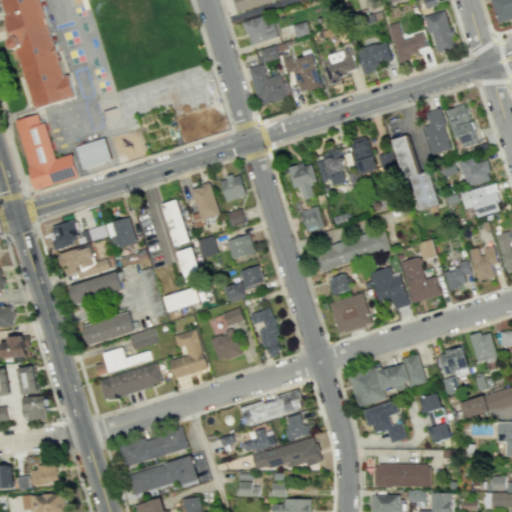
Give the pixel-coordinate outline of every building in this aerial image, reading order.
[(74,96),(68,73),(64,75),(54,43),(53,43),(39,0),(0,0),(5,14),(4,15),(9,32),(11,37),(9,38),(9,39),(10,47),(13,49),(16,48),(35,108),(74,96)] [(274,0),(231,0),(235,12),(274,0)] [(511,0),(489,0),(496,22),(511,17),(511,0)] [(435,52),(455,46),(445,9),(425,15),(435,52)] [(243,21),(249,45),(277,36),(270,13),(243,21)] [(426,48),(422,33),(402,38),(398,22),(388,24),(398,62),(411,58),(409,52),(426,48)] [(392,61),(388,41),(357,48),(362,74),(374,72),(372,65),(392,61)] [(356,69),(350,49),(320,58),(328,84),(341,80),(339,74),(356,69)] [(286,72),(293,70),(299,92),(321,87),(313,54),(292,59),(291,55),(283,58),(286,72)] [(248,68),(260,106),(286,98),(279,74),(266,78),(262,63),(248,68)] [(462,147),(478,143),(471,120),(470,120),(465,103),(445,109),(454,138),(459,137),(462,147)] [(425,111),(428,125),(424,125),(430,154),(449,150),(441,108),(425,111)] [(78,176),(71,153),(55,158),(44,122),(40,123),(37,114),(16,120),(15,120),(35,189),(78,176)] [(376,170),(367,135),(350,140),(360,175),(376,170)] [(430,170),(418,174),(407,135),(395,138),(416,211),(439,204),(430,170)] [(111,159),(104,137),(75,146),(82,168),(111,159)] [(322,181),(330,179),(332,186),(348,181),(338,148),(322,153),(324,159),(316,162),(322,181)] [(396,170),(392,151),(378,154),(382,173),(396,170)] [(475,162),(473,156),(460,159),(465,185),(491,180),(487,160),(475,162)] [(294,188),(300,186),(303,199),(314,196),(311,183),(317,181),(311,161),(288,168),(294,188)] [(245,196),(240,174),(220,178),(225,200),(245,196)] [(198,212),(191,214),(195,227),(204,224),(203,219),(220,214),(210,182),(191,188),(198,212)] [(460,192),(465,209),(473,206),(476,216),(499,210),(497,202),(500,201),(495,182),(460,192)] [(161,204),(175,246),(191,241),(176,199),(161,204)] [(323,227),(317,205),(300,210),(307,231),(323,227)] [(245,222),(240,208),(227,213),(232,226),(245,222)] [(114,249),(136,242),(129,216),(106,223),(114,249)] [(78,244),(73,220),(49,224),(54,249),(78,244)] [(390,250),(385,230),(313,249),(318,270),(390,250)] [(511,242),(509,230),(496,234),(506,272),(511,269),(511,242)] [(255,252),(249,234),(227,241),(233,258),(255,252)] [(197,240),(202,258),(218,253),(213,235),(197,240)] [(422,259),(435,255),(431,239),(417,243),(422,259)] [(58,254),(63,275),(76,272),(77,276),(98,270),(92,245),(58,254)] [(495,277),(492,264),(497,263),(494,245),(480,248),(480,247),(470,248),(476,280),(495,277)] [(187,283),(202,278),(192,246),(177,251),(187,283)] [(440,295),(435,276),(425,278),(419,256),(401,261),(411,302),(440,295)] [(467,283),(465,274),(471,272),(468,259),(458,261),(460,266),(443,270),(448,288),(467,283)] [(240,270),(242,281),(226,286),(229,301),(246,297),(243,287),(263,282),(259,265),(240,270)] [(164,313),(150,267),(139,270),(153,317),(164,313)] [(370,271),(377,302),(391,299),(393,308),(407,305),(401,273),(391,275),(389,267),(370,271)] [(122,291),(118,272),(69,283),(74,302),(122,291)] [(332,294),(350,289),(345,272),(327,278),(332,294)] [(164,296),(169,311),(206,300),(202,285),(164,296)] [(328,302),(337,333),(371,324),(362,292),(328,302)] [(0,306),(0,327),(14,326),(12,306),(0,306)] [(222,312),(226,325),(243,320),(240,307),(222,312)] [(250,313),(253,323),(262,320),(265,328),(257,330),(263,348),(266,347),(269,356),(281,353),(275,335),(279,334),(270,307),(250,313)] [(81,325),(86,344),(135,331),(129,312),(81,325)] [(133,349),(157,341),(153,327),(129,335),(133,349)] [(174,377),(208,368),(196,328),(174,334),(178,347),(184,346),(186,355),(169,360),(174,377)] [(210,337),(219,362),(241,353),(232,329),(210,337)] [(511,329),(500,331),(501,346),(511,345),(511,329)] [(476,361),(486,359),(486,362),(496,360),(490,330),(470,335),(476,361)] [(1,337),(2,357),(29,356),(29,336),(1,337)] [(438,353),(444,374),(469,367),(462,346),(438,353)] [(102,352),(104,362),(94,364),(96,373),(144,363),(141,353),(124,357),(122,347),(102,352)] [(357,406),(386,398),(383,388),(393,386),(394,390),(406,387),(426,381),(418,353),(401,358),(402,361),(349,376),(357,406)] [(98,379),(104,399),(161,384),(156,363),(98,379)] [(23,395),(39,391),(34,364),(17,368),(23,395)] [(0,396),(11,394),(6,367),(0,368),(0,396)] [(303,410),(298,389),(275,394),(276,398),(241,406),(245,423),(303,410)] [(511,389),(461,394),(462,413),(511,408),(511,389)] [(442,408),(437,392),(418,398),(422,413),(442,408)] [(21,419),(46,418),(45,396),(21,397),(21,419)] [(362,409),(367,426),(371,425),(373,433),(387,429),(390,442),(406,438),(402,422),(391,424),(389,415),(398,413),(395,401),(362,409)] [(283,417),(289,439),(311,434),(308,423),(303,424),(301,413),(283,417)] [(504,455),(511,455),(511,421),(496,421),(495,441),(504,441),(504,455)] [(431,442),(451,438),(447,423),(428,427),(431,442)] [(253,432),(255,438),(242,441),(244,451),(276,444),(272,427),(253,432)] [(188,449),(182,428),(118,444),(123,465),(188,449)] [(251,453),(255,470),(287,462),(288,467),(306,462),(307,465),(321,461),(315,437),(251,453)] [(197,480),(192,457),(128,472),(133,492),(179,482),(180,484),(197,480)] [(32,484),(58,481),(56,463),(30,466),(32,484)] [(430,486),(430,464),(374,463),(373,485),(430,486)] [(0,465),(0,487),(12,488),(13,465),(0,465)] [(259,496),(259,486),(251,485),(252,473),(238,472),(237,495),(259,496)] [(504,489),(504,475),(487,476),(487,490),(504,489)] [(18,476),(19,487),(28,487),(28,476),(18,476)] [(408,501),(426,501),(426,489),(408,489),(408,501)] [(21,496),(22,509),(31,508),(31,511),(54,511),(65,511),(63,492),(21,496)] [(450,511),(450,492),(430,492),(430,509),(418,509),(417,511),(450,511)] [(511,492),(483,493),(484,508),(511,507),(511,492)] [(401,511),(402,494),(371,494),(371,511),(401,511)] [(183,497),(184,511),(201,511),(201,496),(183,497)] [(135,511),(165,511),(161,497),(134,504),(135,511)] [(310,511),(311,498),(285,498),(285,504),(272,503),(271,511),(310,511)]
